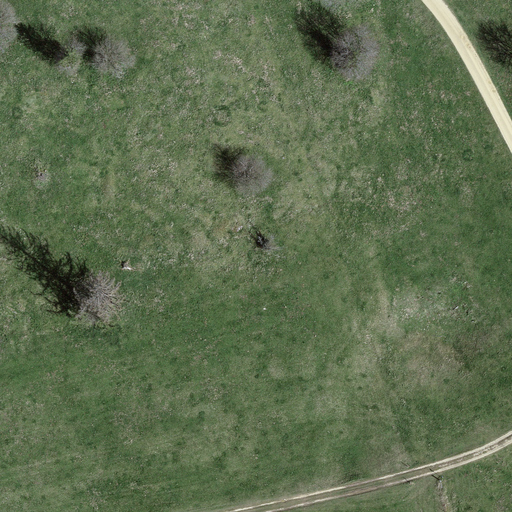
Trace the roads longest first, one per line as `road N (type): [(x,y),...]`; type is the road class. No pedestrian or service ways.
road 1 (track): [(219,511),(426,458),(511,413)]
road 2 (track): [(511,148),(431,0)]
